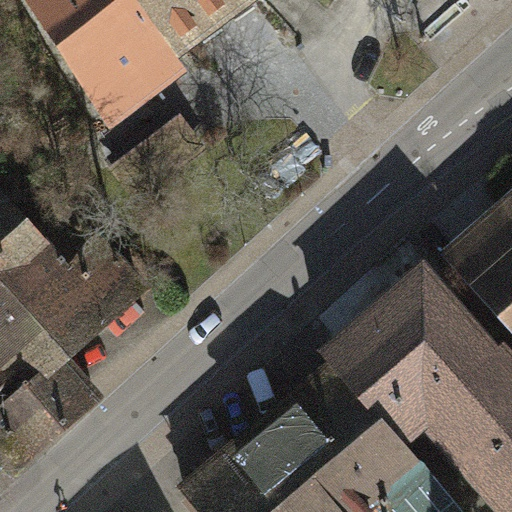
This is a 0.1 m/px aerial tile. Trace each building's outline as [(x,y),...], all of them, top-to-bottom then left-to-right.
[(27,0),(94,113),(171,56),(129,0),(27,0)] [(278,30),(256,0),(129,0),(171,56),(202,34),(227,68),(278,30)] [(0,205),(0,396),(6,403),(0,408),(0,453),(8,462),(87,392),(60,362),(140,291),(53,192),(40,203),(52,216),(34,232),(6,201),(0,205)] [(511,214),(455,265),(511,327),(511,214)] [(329,356),(338,367),(398,437),(410,427),(424,414),(508,511),(511,511),(511,366),(498,350),(493,354),(424,275),(343,344),(329,356)] [(457,511),(398,437),(338,367),(187,492),(203,511),(457,511)]
